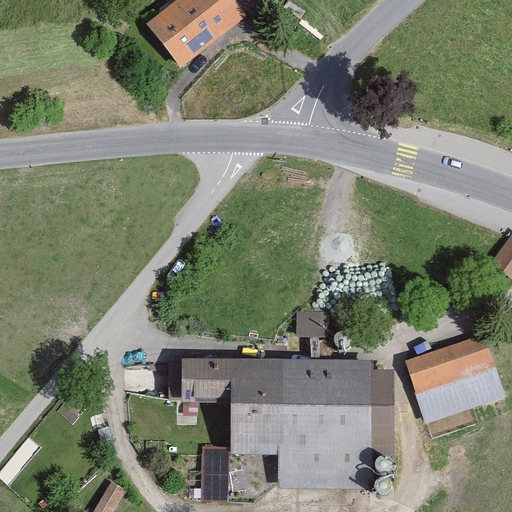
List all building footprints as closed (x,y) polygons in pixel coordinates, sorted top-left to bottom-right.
[(189,0),(190,0),(156,28),(193,72),(255,20),(238,0),(189,0)] [(511,236),(490,271),(511,285),(511,236)] [(314,335),(314,349),(337,350),(339,307),(299,306),(298,334),(314,335)] [(483,335),(404,361),(425,424),(504,397),(483,335)] [(375,360),(178,359),(177,401),(230,401),(230,455),(275,455),(275,489),(371,490),(371,451),(395,451),(395,371),(375,371),(375,360)] [(375,469),(377,472),(378,474),(381,476),(384,477),(387,477),(390,475),(393,473),(394,470),(395,467),(394,463),(392,461),(390,459),(386,457),(383,457),(380,459),(378,461),(376,463),(375,466),(375,469)] [(376,493),(378,495),(381,496),(384,496),(387,496),(389,494),(391,492),(392,489),(392,486),(391,484),(389,481),(387,480),(384,479),(382,479),(379,480),(377,482),(375,484),(374,487),(375,490),(376,493)] [(121,511),(132,493),(117,485),(101,511),(121,511)]
